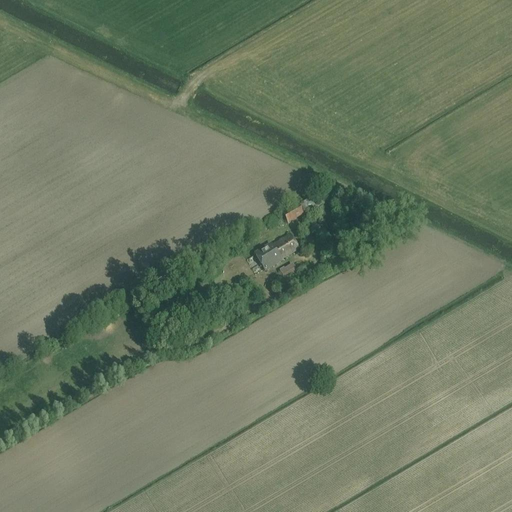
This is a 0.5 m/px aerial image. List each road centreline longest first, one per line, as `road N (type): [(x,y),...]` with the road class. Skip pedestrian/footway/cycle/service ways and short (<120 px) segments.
road 1 (track): [(0,443),(161,349),(188,344),(261,304)]
road 2 (track): [(328,0),(197,78),(186,103)]
